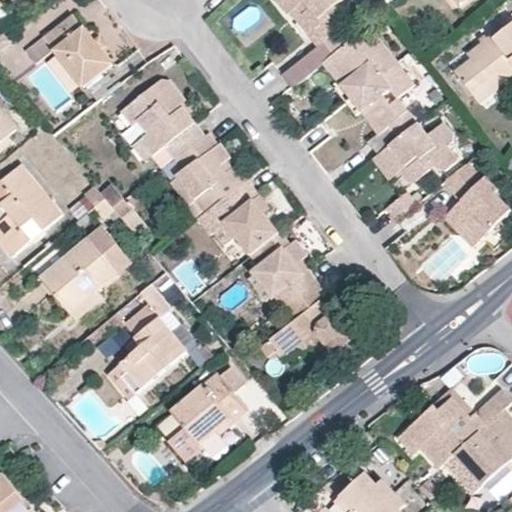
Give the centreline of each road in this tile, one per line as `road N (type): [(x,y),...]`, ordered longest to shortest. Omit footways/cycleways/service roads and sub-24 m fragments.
road 1 (residential): [(164,0),(432,337)]
road 2 (tertiary): [(432,337),(238,489)]
road 3 (residential): [(28,401),(125,511)]
